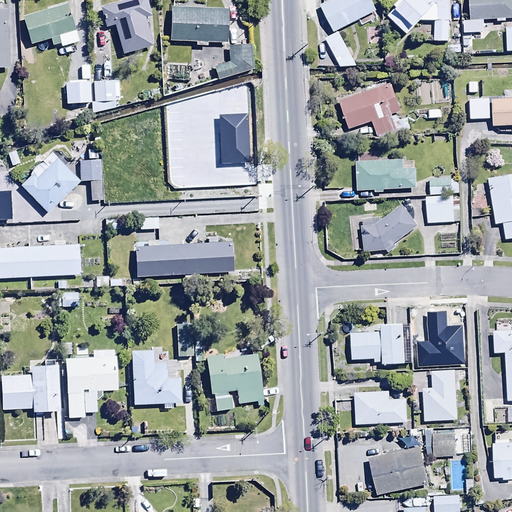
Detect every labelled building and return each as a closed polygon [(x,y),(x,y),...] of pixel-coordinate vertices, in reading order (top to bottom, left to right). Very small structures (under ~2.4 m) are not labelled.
[(145,0),(138,0),(101,9),(105,30),(116,27),(123,57),(153,49),(146,21),(150,20),(145,0)] [(370,0),(335,0),(321,7),(335,34),(359,22),(362,27),(378,20),(375,14),(377,13),(370,0)] [(404,0),(388,18),(409,37),(423,22),(436,22),(436,43),(449,43),(449,23),(450,23),(450,4),(439,4),(438,0),(404,0)] [(511,0),(470,0),(471,23),(464,23),(465,36),(485,35),(485,23),(497,22),(497,23),(506,23),(506,20),(511,19),(511,0)] [(0,72),(10,72),(7,6),(0,6),(0,72)] [(70,7),(23,20),(30,48),(52,43),(54,48),(61,46),(62,49),(79,45),(70,7)] [(228,12),(172,11),(172,44),(197,44),(197,48),(207,48),(207,45),(228,45),(228,12)] [(326,41),(341,69),(356,68),(339,34),(326,41)] [(448,47),(449,56),(462,55),(461,46),(448,47)] [(251,49),(231,49),(231,65),(214,70),(218,83),(251,72),(251,49)] [(119,83),(94,84),(95,105),(92,105),(92,113),(118,112),(118,103),(120,103),(119,83)] [(90,85),(61,86),(61,102),(67,102),(67,107),(91,106),(90,85)] [(392,87),(340,103),(349,132),(373,124),(377,139),(395,134),(390,118),(401,115),(392,87)] [(490,102),(471,102),(471,122),(490,121),(490,102)] [(511,102),(493,102),(494,129),(511,128),(511,102)] [(186,131),(167,138),(183,182),(227,166),(215,132),(190,141),(186,131)] [(32,178),(21,188),(47,216),(80,185),(57,161),(46,170),(42,165),(30,176),(32,178)] [(404,172),(404,162),(358,164),(359,193),(376,193),(376,194),(385,194),(384,192),(417,190),(416,171),(404,172)] [(100,163),(80,163),(80,183),(91,183),(92,204),(101,204),(100,163)] [(511,177),(489,181),(496,227),(503,225),(506,242),(511,241),(511,177)] [(459,180),(430,181),(431,197),(460,196),(459,180)] [(453,198),(427,200),(428,226),(454,225),(453,198)] [(364,228),(362,228),(364,255),(388,253),(419,229),(403,208),(382,224),(381,221),(374,221),(374,219),(366,219),(366,222),(364,222),(364,228)] [(120,221),(105,222),(105,232),(121,232),(120,221)] [(158,221),(140,221),(140,233),(159,232),(158,221)] [(0,280),(81,277),(79,248),(65,249),(65,244),(53,244),(53,249),(0,251),(0,280)] [(230,244),(135,249),(136,279),(184,277),(184,285),(192,285),(192,276),(232,274),(230,244)] [(79,296),(62,296),(62,309),(78,309),(79,296)] [(417,323),(418,326),(408,327),(409,364),(419,363),(419,366),(447,365),(447,342),(449,342),(449,335),(447,335),(446,322),(417,323)] [(352,336),(353,362),(377,361),(377,365),(384,365),(384,367),(406,366),(405,326),(383,327),(383,334),(352,336)] [(192,327),(177,328),(179,359),(194,358),(192,327)] [(511,333),(495,333),(495,356),(507,356),(508,403),(511,403),(511,333)] [(93,360),(66,362),(68,422),(86,421),(86,416),(97,416),(96,394),(118,393),(117,360),(115,360),(114,352),(93,353),(93,360)] [(131,355),(134,408),(181,405),(180,381),(169,381),(168,365),(154,366),(154,354),(131,355)] [(222,357),(205,359),(211,397),(215,396),(217,413),(234,411),(231,394),(237,394),(239,407),(258,404),(259,408),(265,407),(258,357),(222,362),(222,357)] [(1,379),(3,412),(33,411),(33,416),(60,415),(59,368),(32,369),(33,378),(1,379)] [(433,391),(424,391),(425,424),(458,423),(456,373),(433,374),(433,391)] [(403,402),(402,394),(355,396),(356,427),(408,425),(407,402),(403,402)] [(455,435),(433,437),(435,459),(456,457),(455,435)] [(511,445),(510,445),(510,442),(496,443),(496,446),(494,446),(496,481),(504,480),(504,483),(511,482),(511,445)] [(420,450),(370,460),(378,498),(428,488),(420,450)] [(460,511),(460,498),(435,499),(435,511),(460,511)]
